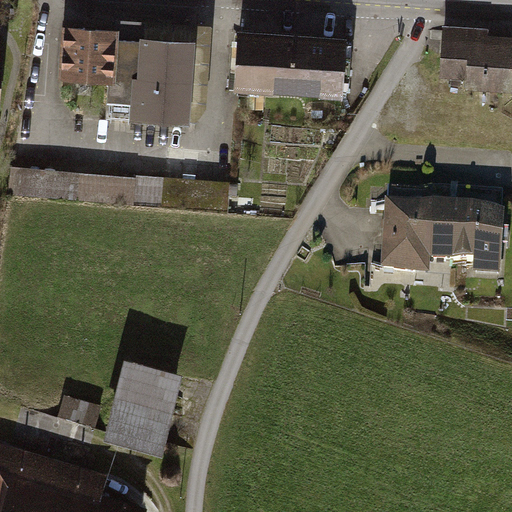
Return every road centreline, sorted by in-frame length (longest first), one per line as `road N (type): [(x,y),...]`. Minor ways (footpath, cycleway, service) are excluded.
road 1 (residential): [(271,285),(446,0)]
road 2 (track): [(196,511),(223,390),(271,285)]
road 3 (track): [(0,428),(65,433),(137,468),(169,511)]
